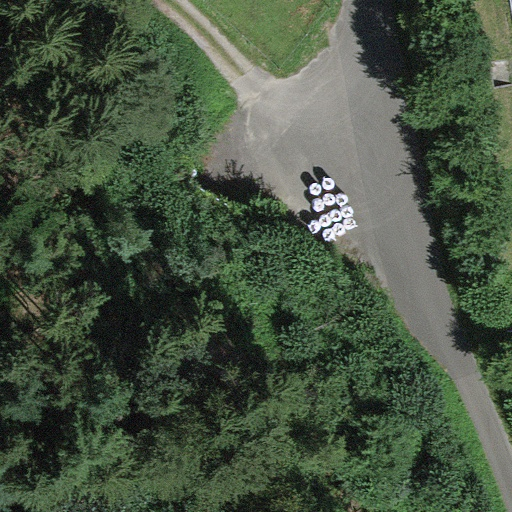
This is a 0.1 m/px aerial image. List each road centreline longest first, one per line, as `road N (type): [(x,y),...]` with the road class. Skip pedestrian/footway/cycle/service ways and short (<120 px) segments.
road 1 (residential): [(511,506),(401,152),(374,0)]
road 2 (track): [(401,152),(309,138),(151,0)]
